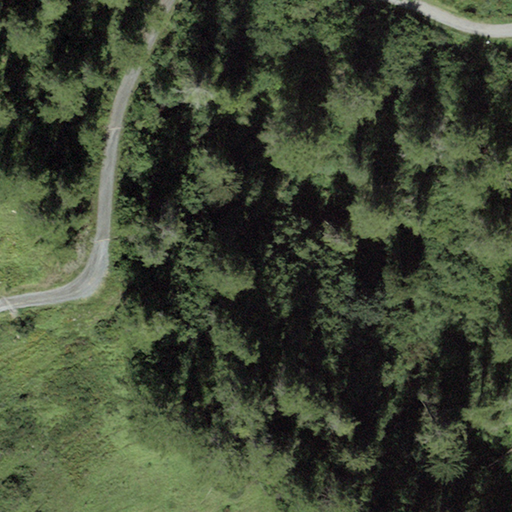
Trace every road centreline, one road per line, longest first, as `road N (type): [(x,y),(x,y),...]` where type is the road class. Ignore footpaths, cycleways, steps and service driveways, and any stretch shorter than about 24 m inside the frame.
road 1 (track): [(167,0),(121,98),(98,258),(87,284),(0,302)]
road 2 (track): [(511,29),(454,22),(396,0)]
